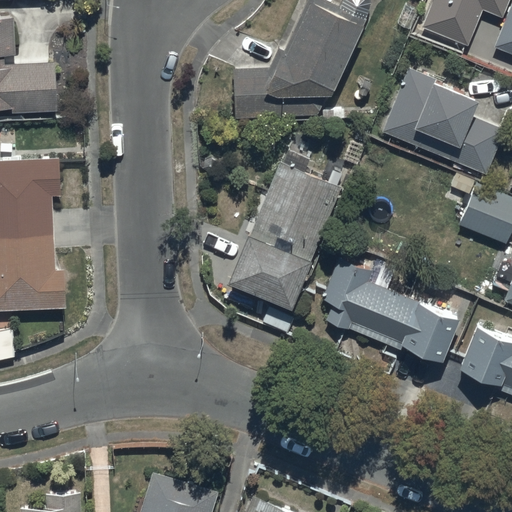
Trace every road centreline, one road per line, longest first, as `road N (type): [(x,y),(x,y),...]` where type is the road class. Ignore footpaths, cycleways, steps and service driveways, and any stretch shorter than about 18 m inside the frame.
road 1 (residential): [(154,386),(142,80),(160,0)]
road 2 (residential): [(154,386),(241,399),(511,510)]
road 3 (residential): [(0,413),(154,386)]
